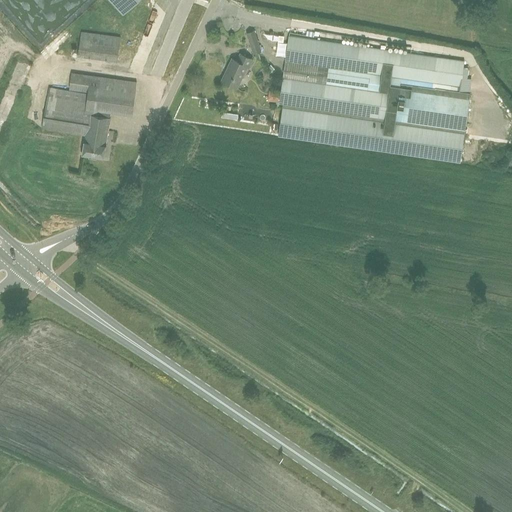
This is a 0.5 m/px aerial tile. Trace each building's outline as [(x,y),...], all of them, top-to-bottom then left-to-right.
[(109,0),(122,14),(137,0),(109,0)] [(253,53),(261,51),(254,30),(246,32),(253,53)] [(117,60),(120,37),(81,31),(78,55),(117,60)] [(283,103),(278,135),(460,161),(469,92),(465,92),(467,78),(469,68),(462,67),(463,60),(289,35),(285,60),(280,92),(279,102),(279,103),(283,103)] [(249,68),(253,59),(241,52),(237,59),(232,57),(221,80),(237,88),(247,67),(249,68)] [(132,115),(137,82),(72,71),(69,88),(72,89),(72,91),(49,87),(42,128),(85,135),(82,155),(104,159),(111,117),(100,115),(101,110),(132,115)]
